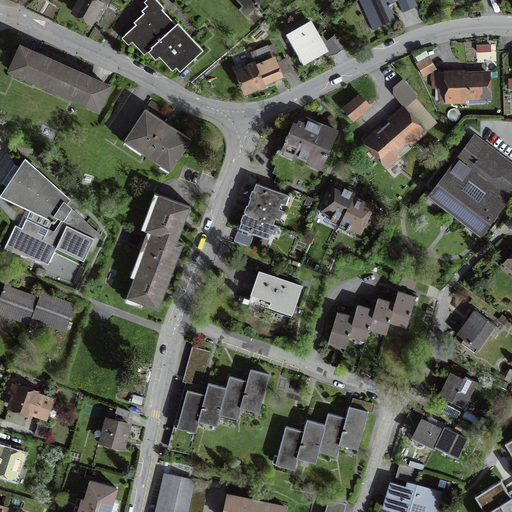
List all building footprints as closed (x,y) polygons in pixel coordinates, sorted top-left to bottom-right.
[(80,0),(73,12),(92,22),(102,4),(95,0),(80,0)] [(152,47),(177,24),(162,8),(164,7),(157,0),(152,0),(142,10),(144,12),(134,21),(136,24),(125,34),(137,47),(141,43),(148,51),(152,47)] [(263,0),(236,0),(249,13),(263,0)] [(364,0),(368,7),(365,8),(374,28),(393,19),(385,2),(388,0),(364,0)] [(413,0),(398,0),(404,11),(416,6),(413,0)] [(344,50),(335,38),(323,45),(310,22),(290,33),(306,62),(326,51),(329,55),(337,54),(344,50)] [(177,24),(152,47),(166,63),(169,60),(180,71),(194,58),(195,60),(197,59),(195,57),(203,50),(178,23),(177,24)] [(54,89),(64,67),(46,59),(47,57),(40,54),(39,56),(22,48),(11,69),(54,89)] [(429,56),(417,63),(420,70),(433,63),(429,56)] [(273,57),(239,73),(247,91),(281,76),(273,57)] [(64,67),(54,89),(98,109),(108,87),(89,78),(90,77),(83,74),(82,75),(64,67)] [(488,101),(487,75),(441,77),(441,72),(432,72),(433,88),(441,88),(441,97),(448,96),(448,100),(457,100),(457,96),(468,96),(468,102),(488,101)] [(403,77),(391,88),(406,104),(418,93),(403,77)] [(359,95),(345,108),(354,118),(375,100),(369,93),(362,98),(359,95)] [(407,111),(367,144),(386,166),(387,165),(392,171),(402,163),(393,152),(414,134),(413,133),(420,127),(425,132),(437,122),(417,98),(405,108),(407,111)] [(192,139),(145,109),(125,139),(171,170),(192,139)] [(296,125),(293,123),(282,149),(322,166),(337,132),(306,118),(304,124),(298,121),(296,125)] [(511,167),(474,138),(432,194),(481,231),(492,217),(488,214),(498,200),(503,203),(511,190),(511,167)] [(30,164),(25,160),(1,195),(7,197),(6,200),(13,203),(15,201),(31,209),(22,228),(15,225),(4,248),(48,264),(56,248),(84,261),(89,250),(93,252),(101,236),(97,234),(72,210),(72,209),(66,204),(67,200),(35,169),(37,167),(32,162),(30,164)] [(402,176),(386,191),(400,206),(411,195),(415,199),(419,194),(402,176)] [(250,198),(279,209),(285,193),(256,182),(250,198)] [(342,220),(351,200),(354,195),(349,193),(350,191),(344,188),(341,193),(337,191),(331,192),(322,211),(342,220)] [(144,230),(151,232),(152,231),(177,241),(191,206),(158,194),(144,230)] [(244,212),(273,223),(279,209),(250,198),(244,212)] [(351,200),(342,220),(340,222),(360,232),(369,212),(363,204),(361,203),(362,202),(356,200),(355,202),(351,200)] [(273,223),(244,212),(239,227),(268,238),(273,223)] [(151,232),(139,264),(171,276),(184,244),(177,241),(152,231),(151,232)] [(139,264),(126,296),(158,309),(171,276),(139,264)] [(302,286),(259,270),(249,298),(244,296),(242,301),(248,303),(250,298),(292,314),(302,286)] [(39,297),(4,284),(0,296),(0,303),(9,307),(6,315),(29,324),(34,310),(45,314),(42,322),(65,331),(75,305),(41,292),(39,297)] [(390,318),(391,318),(408,323),(415,296),(398,291),(395,302),(390,318)] [(390,318),(395,302),(378,297),(374,309),(370,324),(371,325),(388,330),(391,318),(390,318)] [(370,324),(374,309),(357,304),(354,316),(350,331),(367,336),(371,325),(370,324)] [(473,310),(456,334),(479,350),(496,326),(473,310)] [(350,331),(354,316),(337,311),(329,338),(347,343),(350,331)] [(211,352),(195,347),(187,378),(202,382),(211,352)] [(227,388),(221,410),(231,413),(230,416),(238,418),(242,403),(253,405),(252,409),(259,411),(269,374),(250,369),(247,381),(229,376),(226,388),(227,388)] [(463,378),(451,371),(439,394),(464,407),(477,381),(465,374),(463,378)] [(188,430),(195,432),(199,417),(210,419),(209,423),(217,425),(221,410),(227,388),(226,388),(208,383),(205,395),(201,394),(203,385),(189,382),(178,423),(189,426),(188,430)] [(38,392),(13,383),(9,393),(14,394),(10,405),(31,413),(31,412),(46,417),(53,399),(37,393),(38,392)] [(325,424),(319,447),(329,449),(329,453),(337,455),(341,440),(351,442),(350,446),(358,448),(367,411),(370,411),(372,403),(352,398),(350,406),(349,406),(346,417),(328,412),(325,424)] [(130,411),(117,406),(115,413),(127,418),(130,411)] [(421,419),(424,420),(427,413),(415,407),(406,424),(416,429),(421,419)] [(129,424),(108,418),(101,441),(122,447),(129,424)] [(436,444),(443,429),(424,420),(421,419),(416,429),(413,436),(435,447),(436,444)] [(325,424),(307,420),(304,431),(285,426),(277,460),(288,463),(287,466),(295,468),(298,453),(308,456),(307,460),(315,462),(319,447),(325,424)] [(195,432),(188,430),(177,427),(171,449),(189,454),(195,432)] [(443,429),(436,444),(458,455),(467,438),(445,427),(443,429)] [(24,447),(5,440),(0,453),(0,469),(14,475),(24,447)] [(406,485),(391,481),(383,507),(400,511),(436,511),(442,491),(416,483),(420,469),(402,464),(398,478),(407,481),(406,485)] [(185,511),(193,479),(169,474),(160,511),(185,511)] [(450,482),(440,478),(438,486),(448,489),(450,482)] [(185,511),(200,511),(207,483),(193,479),(185,511)] [(116,488),(91,481),(85,500),(82,499),(78,511),(104,511),(108,500),(112,501),(116,488)] [(511,511),(511,484),(492,498),(502,511),(511,511)] [(333,500),(332,499),(328,511),(340,511),(345,496),(335,494),(333,500)] [(284,511),(286,508),(227,495),(223,511),(284,511)]
